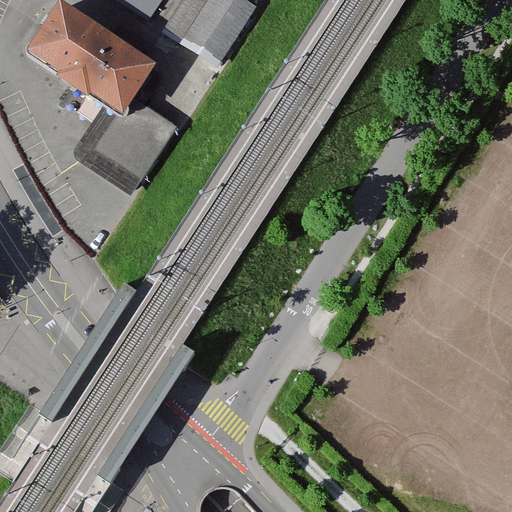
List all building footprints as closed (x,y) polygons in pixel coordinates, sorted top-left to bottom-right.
[(119,0),(151,20),(158,9),(165,14),(173,1),(172,0),(119,0)] [(254,13),(233,0),(187,0),(167,29),(220,64),(254,13)] [(131,100),(144,108),(151,96),(141,89),(153,70),(137,60),(145,46),(121,31),(113,43),(62,11),(34,54),(66,75),(63,81),(88,98),(91,94),(122,114),(131,100)] [(144,108),(131,100),(122,114),(98,152),(144,181),(177,130),(144,108)] [(511,255),(508,291),(496,309),(492,343),(511,345),(511,390),(503,390),(502,400),(477,439),(511,461),(511,255)] [(424,385),(465,320),(398,278),(357,343),(424,385)] [(466,361),(430,408),(450,423),(486,376),(466,361)]
